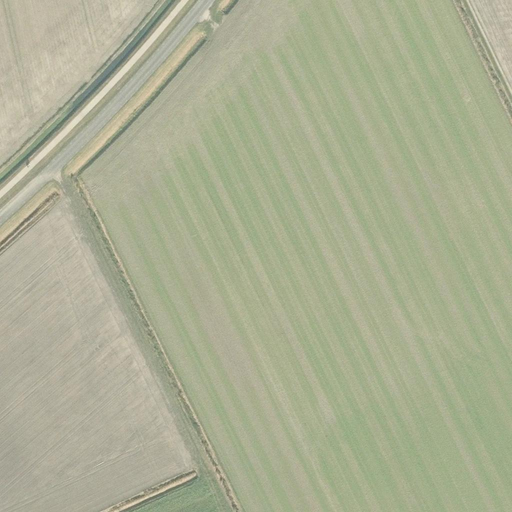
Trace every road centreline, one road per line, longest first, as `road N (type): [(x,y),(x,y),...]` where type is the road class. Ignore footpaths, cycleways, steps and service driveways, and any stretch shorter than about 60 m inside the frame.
road 1 (track): [(51,170),(207,475)]
road 2 (primary): [(0,217),(207,0)]
